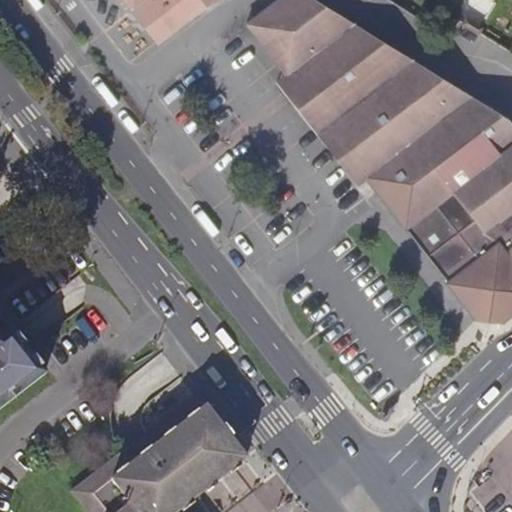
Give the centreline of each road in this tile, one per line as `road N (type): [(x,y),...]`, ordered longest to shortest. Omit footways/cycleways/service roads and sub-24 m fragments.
road 1 (primary): [(374,482),(4,0)]
road 2 (primary): [(45,148),(327,511)]
road 3 (residential): [(348,0),(511,94)]
road 4 (primary): [(511,362),(374,482)]
road 5 (primary): [(416,511),(511,392)]
